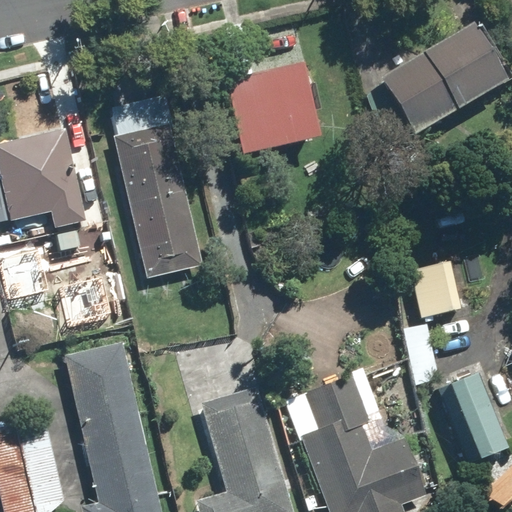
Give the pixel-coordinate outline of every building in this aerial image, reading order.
[(467,26),(366,84),(400,144),(501,85),(467,26)] [(208,86),(224,162),(305,145),(288,69),(208,86)] [(170,125),(103,138),(130,280),(197,268),(170,125)] [(58,134),(0,145),(0,222),(4,242),(77,227),(58,134)] [(444,266),(403,275),(413,322),(454,313),(444,266)] [(54,366),(94,498),(71,505),(73,511),(160,511),(112,349),(54,366)] [(355,375),(279,404),(320,511),(396,511),(396,510),(418,501),(395,442),(383,447),(355,375)] [(435,392),(463,466),(499,453),(471,378),(435,392)] [(283,511),(250,391),(194,406),(218,495),(187,503),(189,511),(283,511)]
